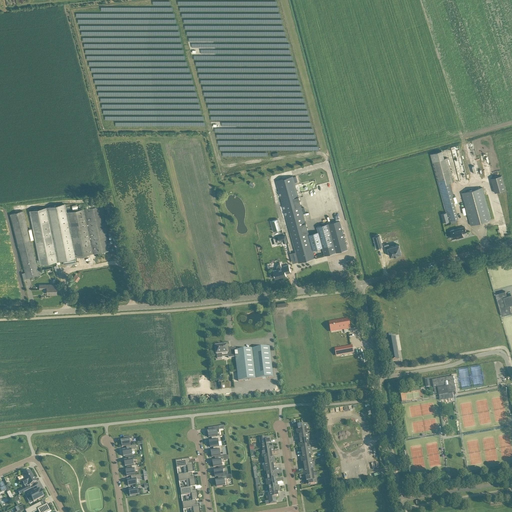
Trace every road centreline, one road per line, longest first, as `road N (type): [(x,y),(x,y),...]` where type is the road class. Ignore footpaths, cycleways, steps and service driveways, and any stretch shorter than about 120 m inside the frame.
road 1 (unclassified): [(0,314),(193,305),(360,284)]
road 2 (unclassified): [(360,284),(511,241)]
road 3 (unclassified): [(511,373),(494,351),(377,379)]
road 4 (unclassified): [(398,501),(377,379)]
